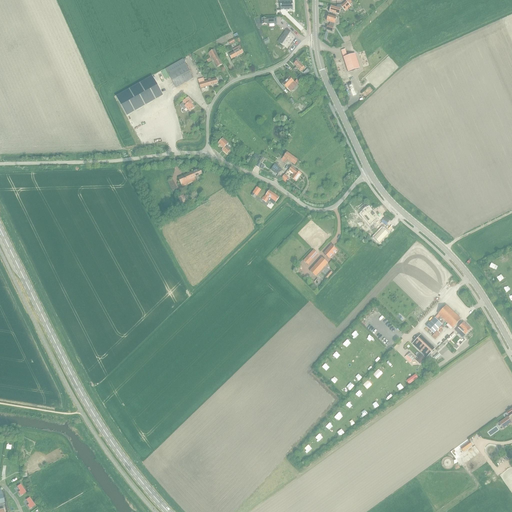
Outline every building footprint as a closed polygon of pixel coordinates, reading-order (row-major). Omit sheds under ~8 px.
[(339,14),(341,8),(331,5),(329,12),(339,14)] [(328,26),(327,30),(333,32),(337,17),(328,15),(327,21),(331,22),(330,26),(328,26)] [(294,37),(286,32),(282,37),(281,37),(279,40),(280,40),(280,41),(287,46),(294,37)] [(231,59),(243,52),(239,46),(232,50),(233,52),(229,54),(231,59)] [(217,67),(221,65),(213,50),(209,52),(208,53),(209,57),(211,56),(217,67)] [(348,72),(360,68),(355,54),(347,56),(343,58),(348,72)] [(165,69),(176,88),(194,78),(183,59),(165,69)] [(302,70),(305,67),(298,60),(294,64),(301,70),(302,70)] [(152,76),(116,97),(126,116),(163,95),(152,76)] [(283,84),(288,89),(290,91),(298,83),(300,85),(302,83),(297,79),(294,82),(289,77),(283,84)] [(198,79),(200,88),(218,83),(216,78),(211,80),(210,79),(208,79),(208,80),(203,82),(202,78),(198,79)] [(350,80),(347,82),(353,96),(356,94),(350,80)] [(184,110),(186,108),(190,112),(194,107),(191,104),(193,102),(188,97),(179,105),(184,110)] [(294,108),(288,99),(284,102),(291,110),(294,108)] [(226,154),(230,150),(225,146),(228,143),(223,139),(217,144),(222,149),(222,150),(226,154)] [(295,165),(298,160),(287,152),(282,158),(279,156),(275,162),(278,165),(281,160),(285,163),(288,160),(295,165)] [(262,156),(255,166),(259,168),(262,164),(261,164),(265,158),(262,156)] [(274,165),(271,169),(278,174),(281,170),(274,165)] [(301,174),(292,167),(291,167),(289,170),(293,174),(290,178),(295,182),(301,174)] [(194,178),(201,174),(199,170),(192,173),(191,172),(177,179),(181,187),(195,181),(194,178)] [(167,181),(172,191),(177,188),(172,179),(167,181)] [(257,187),(253,193),(257,196),(261,190),(257,187)] [(275,202),(278,198),(268,190),(261,199),(265,202),(269,197),(275,202)] [(178,197),(181,204),(187,201),(183,194),(178,197)] [(368,209),(362,214),(370,224),(377,218),(374,215),(375,215),(373,212),(372,213),(368,209)] [(382,229),(373,238),(379,243),(388,234),(382,229)] [(324,254),(328,258),(336,250),(332,246),(324,254)] [(318,254),(313,250),(308,256),(312,260),(318,254)] [(321,257),(309,271),(315,276),(327,263),(321,257)] [(460,319),(445,306),(437,314),(452,328),(460,319)] [(434,318),(425,327),(433,334),(441,325),(434,318)] [(470,329),(463,322),(456,329),(459,332),(459,331),(461,334),(462,332),(465,335),(470,329)] [(435,331),(431,336),(434,340),(439,335),(435,331)] [(420,335),(412,343),(427,357),(435,349),(420,335)] [(507,417),(499,423),(503,428),(511,422),(507,417)] [(29,455),(35,442),(23,437),(19,432),(18,433),(23,441),(21,446),(21,447),(21,448),(22,449),(23,449),(24,450),(24,451),(24,452),(25,452),(29,455)] [(458,454),(471,445),(468,442),(456,450),(458,454)]
